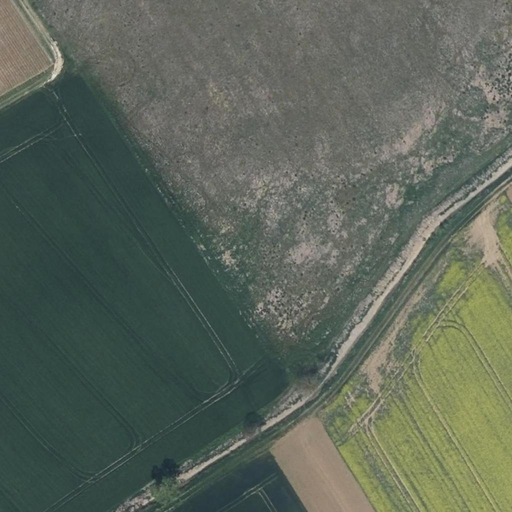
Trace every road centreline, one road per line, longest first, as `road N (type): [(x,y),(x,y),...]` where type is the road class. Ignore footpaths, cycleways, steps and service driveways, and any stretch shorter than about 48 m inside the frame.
road 1 (track): [(160,511),(340,388),(460,225),(511,182)]
road 2 (track): [(21,0),(63,63),(0,108)]
